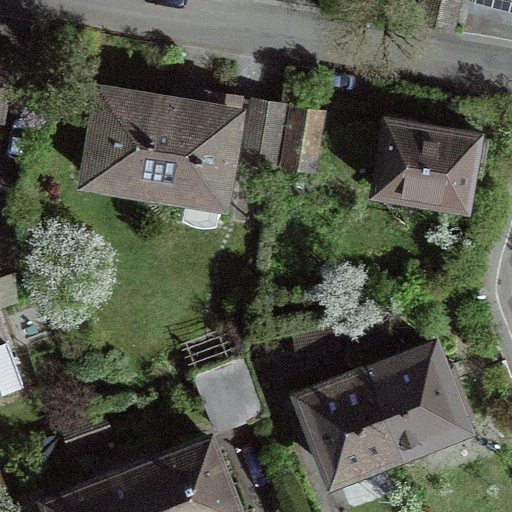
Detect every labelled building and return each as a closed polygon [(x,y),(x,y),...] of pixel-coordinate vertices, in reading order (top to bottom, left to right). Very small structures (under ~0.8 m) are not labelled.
[(424,0),(420,20),(449,28),(456,0),(424,0)] [(511,0),(471,0),(471,1),(511,11),(511,0)] [(11,57),(0,55),(0,115),(1,116),(11,57)] [(178,85),(175,101),(202,105),(204,89),(178,85)] [(103,89),(88,176),(188,193),(220,198),(238,95),(204,89),(202,105),(175,101),(103,89)] [(283,102),(253,98),(243,157),(273,162),(283,102)] [(311,163),(319,113),(294,109),(285,159),(311,163)] [(375,187),(465,202),(471,168),(482,170),(487,137),(476,136),(477,133),(387,117),(375,187)] [(220,198),(188,193),(183,217),(199,224),(216,223),(220,198)] [(298,348),(337,340),(333,320),(293,329),(298,348)] [(0,387),(20,381),(0,325),(0,387)] [(441,367),(432,343),(366,368),(396,446),(408,452),(421,447),(425,435),(473,417),(452,363),(441,367)] [(245,353),(195,372),(216,427),(266,407),(245,353)] [(332,471),(396,446),(366,368),(302,393),(332,471)] [(99,413),(66,425),(73,444),(106,432),(99,413)] [(123,453),(145,511),(236,511),(208,436),(155,457),(150,443),(123,453)] [(10,450),(0,453),(0,482),(20,475),(10,450)] [(145,511),(123,453),(95,464),(101,478),(48,498),(53,511),(145,511)]
